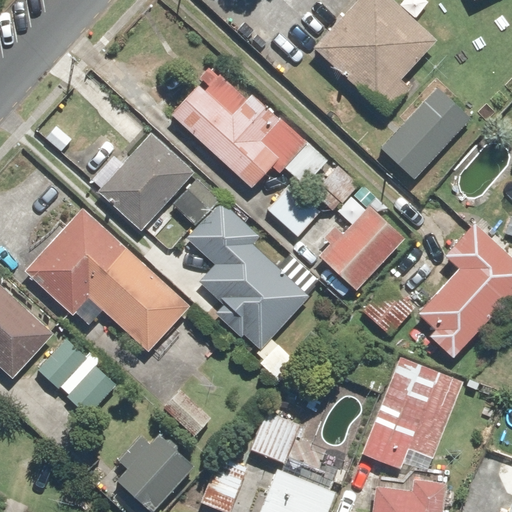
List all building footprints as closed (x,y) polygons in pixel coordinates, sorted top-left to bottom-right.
[(404,76),(439,37),(398,0),(355,0),(315,45),(388,111),(412,84),(404,76)] [(201,81),(173,111),(252,184),(274,160),(283,169),(288,164),(307,182),(328,160),(257,93),(252,99),(221,70),(206,86),(201,81)] [(414,177),(473,117),(440,83),(380,144),(414,177)] [(145,229),(196,167),(152,130),(100,191),(145,229)] [(344,202),(361,183),(341,164),(323,183),(344,202)] [(198,223),(222,196),(200,176),(175,203),(198,223)] [(299,234),(321,207),(292,183),(270,209),(299,234)] [(263,235),(225,199),(187,236),(216,262),(201,277),(242,316),(236,323),(263,348),(312,296),(308,292),(321,277),(292,250),(279,264),(256,243),(263,235)] [(345,230),(338,224),(327,237),(331,241),(319,255),(360,288),(407,232),(369,201),(345,230)] [(85,206),(27,270),(74,312),(90,295),(149,348),(191,301),(85,206)] [(458,265),(420,307),(438,323),(431,330),(457,354),(511,292),(511,250),(478,219),(446,254),(458,265)] [(0,275),(0,363),(13,376),(57,331),(0,275)] [(392,332),(415,304),(389,283),(366,311),(392,332)] [(59,387),(89,354),(69,336),(39,369),(59,387)] [(297,360),(281,342),(261,360),(277,378),(297,360)] [(401,355),(363,451),(401,465),(409,446),(433,455),(463,379),(401,355)] [(353,359),(345,377),(377,390),(384,371),(353,359)] [(92,411),(118,381),(97,363),(71,394),(92,411)] [(211,415),(181,388),(166,404),(196,432),(211,415)] [(289,459),(299,419),(265,411),(255,451),(289,459)] [(202,457),(155,416),(118,458),(127,466),(118,477),(155,510),(202,457)] [(233,509),(248,461),(218,451),(203,499),(233,509)] [(327,511),(337,486),(278,464),(260,511),(327,511)] [(443,511),(447,481),(405,478),(404,485),(376,482),(373,511),(358,511),(349,511),(348,511),(443,511)]
